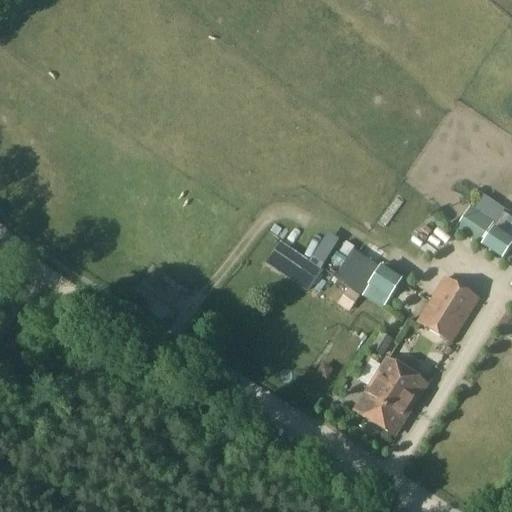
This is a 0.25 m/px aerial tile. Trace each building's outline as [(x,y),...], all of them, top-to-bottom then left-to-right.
[(456,227),(482,245),(493,230),(494,227),(469,209),(456,227)] [(417,244),(423,228),(407,223),(402,239),(417,244)] [(511,240),(493,230),(482,245),(482,246),(503,259),(511,244),(511,240)] [(280,240),(266,262),(309,290),(323,269),(280,240)] [(345,267),(359,276),(366,264),(352,255),(345,267)] [(367,287),(368,288),(361,298),(380,309),(387,299),(389,300),(401,281),(380,268),(367,287)] [(451,346),(479,299),(444,277),(416,323),(451,346)] [(393,298),(414,311),(423,296),(403,283),(393,298)] [(349,312),(358,298),(348,291),(339,305),(349,312)] [(511,326),(511,317),(506,314),(496,331),(506,337),(511,326)] [(382,358),(392,341),(381,334),(370,350),(382,358)] [(393,436),(425,385),(386,361),(355,412),(393,436)]
